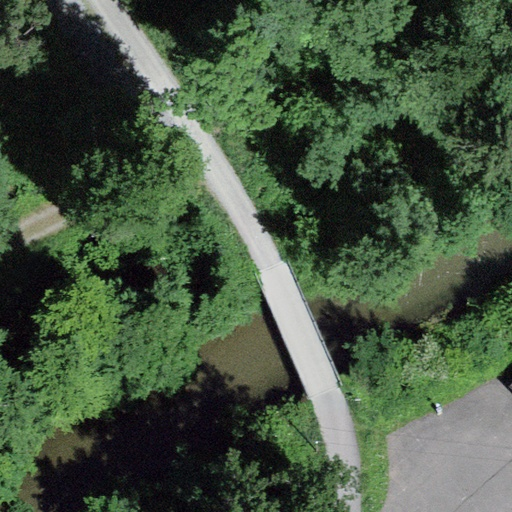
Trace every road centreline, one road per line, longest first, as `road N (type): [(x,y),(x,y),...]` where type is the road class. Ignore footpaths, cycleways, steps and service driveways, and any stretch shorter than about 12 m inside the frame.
road 1 (track): [(89,0),(189,125),(298,312)]
road 2 (track): [(0,243),(189,125)]
